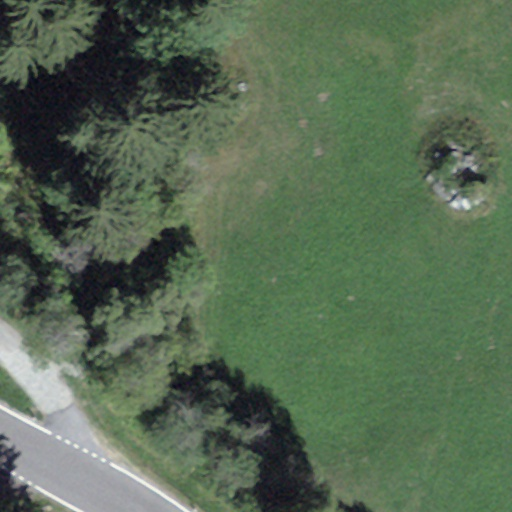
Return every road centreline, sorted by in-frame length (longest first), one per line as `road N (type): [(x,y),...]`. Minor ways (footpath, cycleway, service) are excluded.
road 1 (track): [(113,498),(57,405),(0,339)]
road 2 (tertiary): [(0,433),(135,511)]
